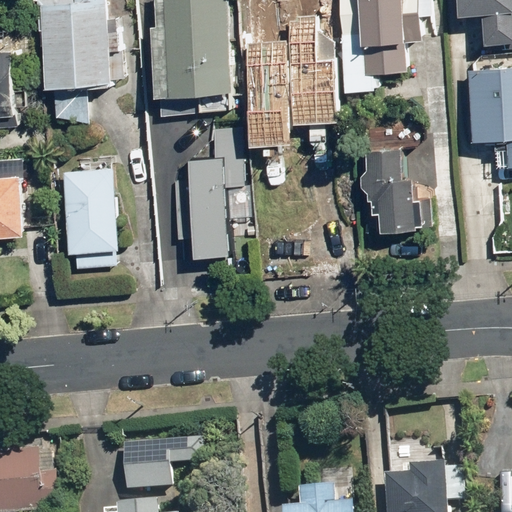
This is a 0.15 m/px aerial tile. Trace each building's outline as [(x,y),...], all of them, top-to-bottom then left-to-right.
[(71,0),(44,3),(53,84),(119,77),(110,0),(71,0)] [(155,22),(162,93),(203,89),(205,109),(237,106),(235,86),(241,86),(232,0),(157,0),(159,22),(155,22)] [(245,0),(254,81),(299,77),(304,119),(329,116),(325,75),(340,74),(333,12),(317,14),(314,0),(245,0)] [(345,38),(350,89),(380,86),(378,71),(414,67),(411,39),(426,37),(422,0),(342,0),(345,32),(367,30),(367,36),(345,38)] [(495,0),(489,0),(463,2),(465,23),(497,21),(495,0)] [(0,113),(21,112),(15,49),(0,50),(0,113)] [(511,63),(470,68),(477,138),(511,135),(511,139),(511,63)] [(177,160),(184,260),(233,257),(229,187),(252,185),(248,129),(218,131),(220,157),(177,160)] [(376,197),(377,210),(385,210),(386,229),(422,226),(421,223),(431,222),(429,197),(419,198),(417,175),(405,176),(402,145),(368,147),(370,167),(363,174),(364,184),(372,189),(372,197),(376,197)] [(115,165),(64,170),(72,252),(76,251),(78,267),(118,264),(116,247),(123,246),(115,165)] [(23,173),(0,174),(0,234),(28,232),(23,173)] [(126,442),(129,491),(176,487),(174,461),(208,459),(206,436),(126,442)] [(0,511),(32,511),(65,509),(60,466),(44,468),(41,445),(0,449),(0,511)] [(451,511),(451,501),(467,499),(465,466),(447,467),(447,462),(411,465),(412,473),(388,475),(390,511),(451,511)] [(287,505),(287,511),(358,511),(358,500),(339,502),(337,484),(302,488),(304,504),(287,505)] [(166,511),(166,501),(126,505),(126,511),(166,511)]
